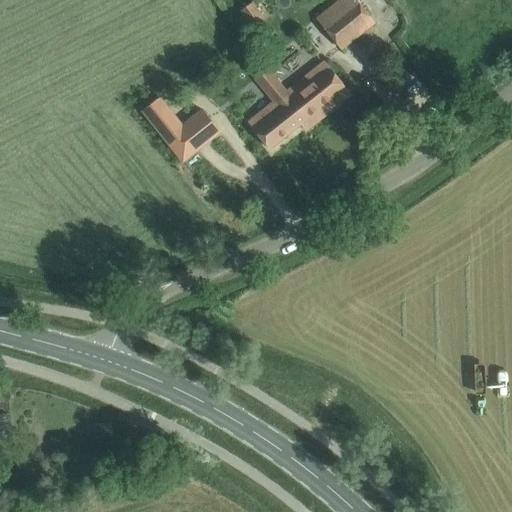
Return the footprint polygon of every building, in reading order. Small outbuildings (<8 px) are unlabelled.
[(374,22),(355,0),(336,0),(316,16),(341,48),(374,22)] [(253,2),(239,11),(250,27),(264,17),(253,2)] [(286,91),(312,125),(350,95),(324,61),(286,91)] [(312,125),(286,91),(267,68),(255,78),(273,101),(248,122),(269,148),(301,123),(306,130),(312,125)] [(166,130),(153,103),(104,127),(116,154),(166,130)] [(201,111),(166,139),(183,161),(218,132),(201,111)] [(187,164),(207,190),(227,174),(207,148),(187,164)] [(0,425),(0,438),(10,437),(9,425),(0,425)] [(88,442),(111,442),(111,425),(88,425),(88,442)]
